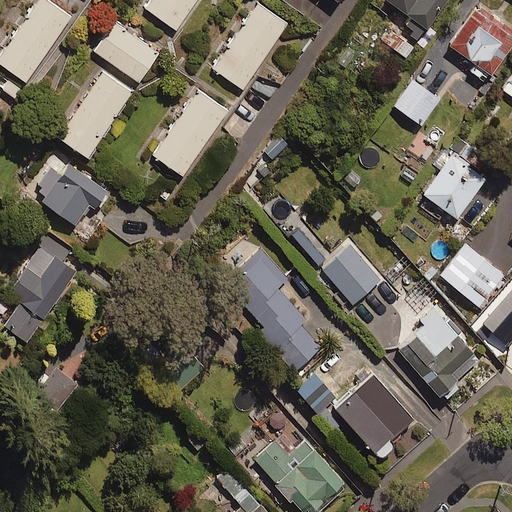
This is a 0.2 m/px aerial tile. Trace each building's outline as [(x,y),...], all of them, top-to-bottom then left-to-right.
[(70,14),(50,0),(37,0),(0,53),(0,61),(25,79),(70,14)] [(192,0),(148,0),(144,7),(173,28),(192,0)] [(440,0),(387,0),(409,16),(402,25),(415,35),(440,0)] [(285,21),(256,1),(211,67),(240,87),(285,21)] [(511,34),(511,32),(471,2),(443,40),(471,61),(467,67),(481,77),(511,34)] [(155,51),(112,21),(92,49),(135,80),(155,51)] [(129,89),(99,69),(53,135),(83,155),(129,89)] [(436,96),(410,78),(391,104),(418,123),(436,96)] [(224,108),(196,88),(151,154),(179,173),(224,108)] [(482,175),(450,151),(419,191),(452,215),(482,175)] [(104,189),(65,162),(57,173),(47,166),(29,193),(71,222),(86,201),(93,205),(104,189)] [(70,248),(47,232),(7,289),(22,299),(5,323),(26,337),(37,321),(44,326),(53,314),(47,309),(76,267),(63,258),(70,248)] [(504,276),(463,242),(437,273),(478,307),(504,276)] [(378,277),(348,243),(320,268),(350,302),(378,277)] [(285,277),(260,249),(223,282),(260,324),(254,329),(290,369),(318,344),(297,321),(302,317),(275,286),(285,277)] [(476,357),(436,310),(395,345),(435,392),(476,357)] [(93,336),(77,323),(68,335),(84,348),(93,336)] [(203,365),(185,341),(155,364),(173,388),(203,365)] [(77,379),(54,365),(41,386),(63,400),(77,379)] [(334,433),(340,428),(337,425),(342,421),(375,456),(391,442),(386,436),(409,415),(369,372),(333,406),(306,376),(293,387),(334,433)] [(286,455),(269,437),(249,457),(302,511),(306,511),(340,480),(301,440),(286,455)] [(215,475),(239,502),(228,511),(268,511),(225,465),(215,475)]
